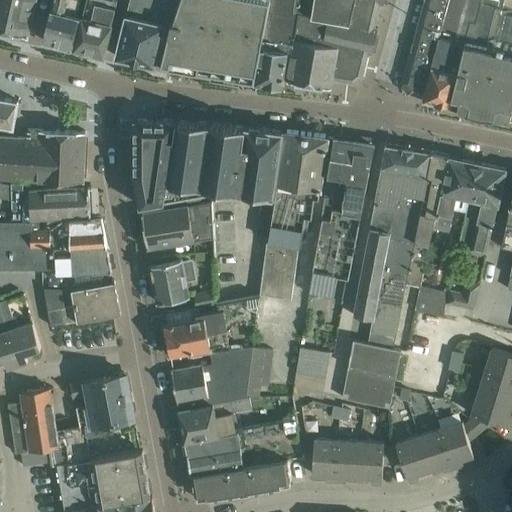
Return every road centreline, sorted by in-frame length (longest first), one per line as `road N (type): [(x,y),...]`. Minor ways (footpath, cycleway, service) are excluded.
road 1 (residential): [(109,79),(511,147)]
road 2 (residential): [(143,356),(111,177),(109,79)]
road 3 (residential): [(246,511),(314,500),(425,498),(481,478),(511,453)]
road 4 (residential): [(171,511),(143,356)]
road 5 (residential): [(143,356),(0,383)]
